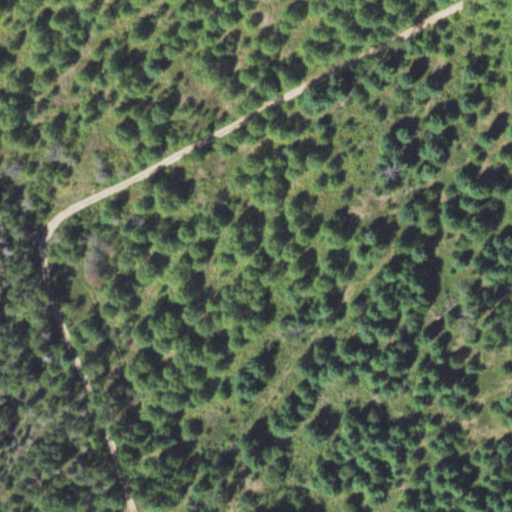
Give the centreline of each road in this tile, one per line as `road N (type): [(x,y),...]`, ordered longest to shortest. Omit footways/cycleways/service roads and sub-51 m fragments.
road 1 (track): [(486,0),(0,252)]
road 2 (track): [(43,233),(138,511)]
